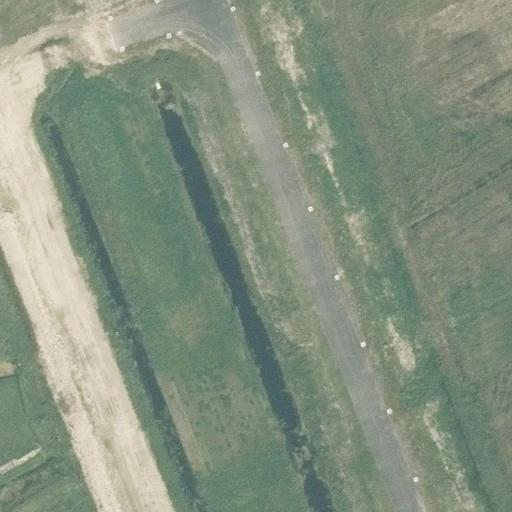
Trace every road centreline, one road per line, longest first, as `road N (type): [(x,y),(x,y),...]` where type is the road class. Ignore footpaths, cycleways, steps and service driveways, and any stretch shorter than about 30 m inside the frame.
road 1 (unclassified): [(0,133),(147,511)]
road 2 (track): [(0,85),(111,35)]
